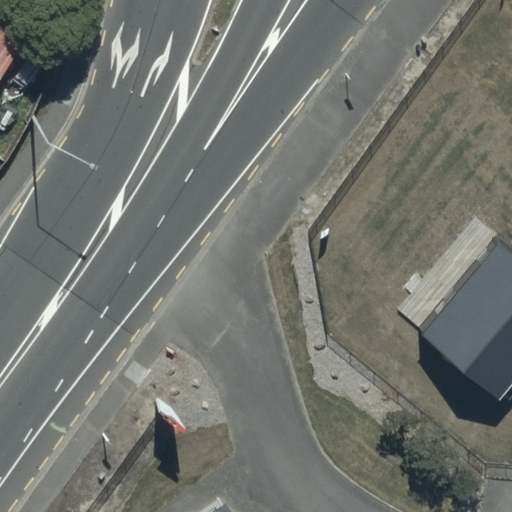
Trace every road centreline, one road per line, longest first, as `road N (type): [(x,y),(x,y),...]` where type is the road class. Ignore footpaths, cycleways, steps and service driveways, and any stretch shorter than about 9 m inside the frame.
road 1 (secondary): [(84,263),(167,0)]
road 2 (primary): [(338,0),(268,102),(210,134)]
road 3 (secondary): [(210,134),(84,263)]
road 4 (secondary): [(265,0),(210,134)]
road 5 (secondary): [(0,380),(84,263)]
